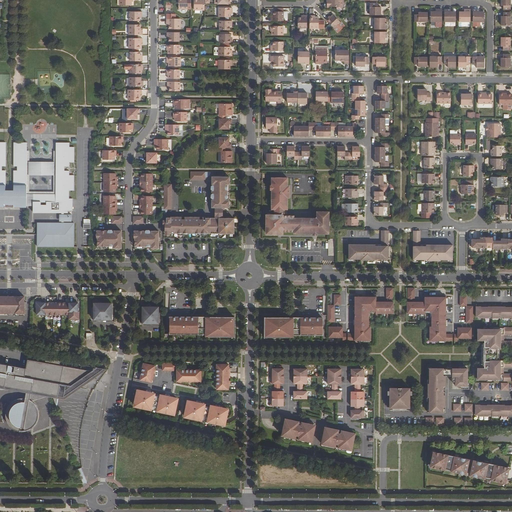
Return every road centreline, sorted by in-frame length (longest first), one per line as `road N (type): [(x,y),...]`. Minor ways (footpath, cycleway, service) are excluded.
road 1 (residential): [(154,0),(153,116),(129,156),(128,264)]
road 2 (residential): [(248,501),(252,283)]
road 3 (residential): [(134,275),(102,490)]
road 4 (residential): [(256,276),(462,277)]
road 5 (residential): [(382,501),(390,437),(511,437)]
road 6 (residential): [(480,225),(481,156),(444,156),(442,225)]
road 7 (residential): [(370,141),(370,223),(442,225)]
road 8 (residential): [(410,2),(489,9),(490,80)]
road 9 (unclassified): [(128,264),(26,264),(25,246),(0,247)]
road 10 (residential): [(0,274),(134,275)]
road 11 (tertiary): [(248,501),(382,501)]
road 12 (tertiary): [(382,501),(511,502)]
road 13 (residential): [(249,268),(250,140)]
road 14 (residential): [(490,80),(370,79)]
road 15 (residential): [(250,140),(370,141)]
road 16 (residential): [(370,79),(250,79)]
